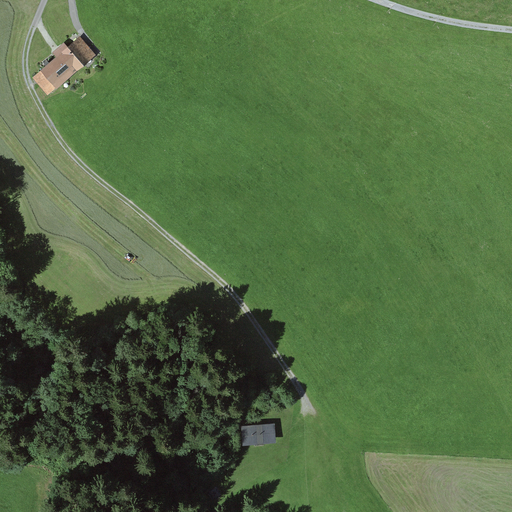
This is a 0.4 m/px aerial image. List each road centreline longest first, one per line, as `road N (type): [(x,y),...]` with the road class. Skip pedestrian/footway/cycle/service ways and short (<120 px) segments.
road 1 (track): [(45,0),(25,68),(70,155),(232,291),(309,401)]
road 2 (track): [(378,0),(511,30)]
